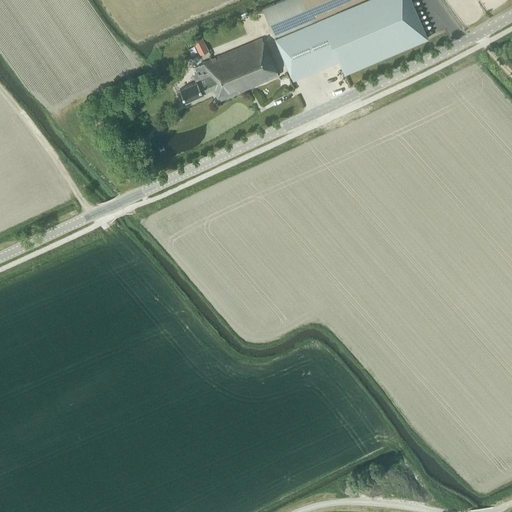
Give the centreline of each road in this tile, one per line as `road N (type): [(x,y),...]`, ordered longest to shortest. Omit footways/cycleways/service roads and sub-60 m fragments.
road 1 (tertiary): [(0,257),(511,16)]
road 2 (track): [(454,511),(323,349),(237,361),(128,242),(99,223)]
